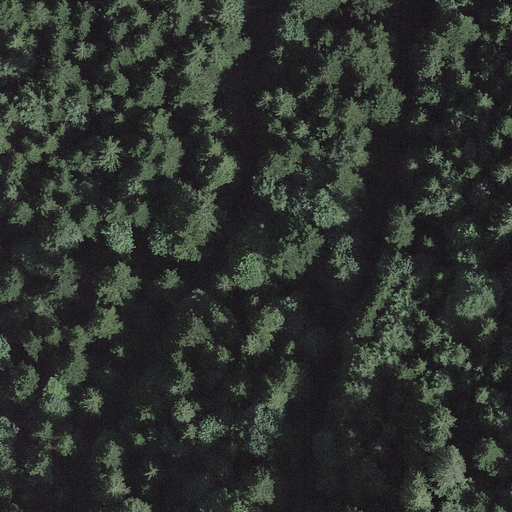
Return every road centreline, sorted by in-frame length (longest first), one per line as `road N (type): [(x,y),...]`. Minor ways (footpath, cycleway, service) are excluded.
road 1 (track): [(282,0),(251,59),(250,145),(238,192),(83,511)]
road 2 (track): [(274,511),(357,302),(410,0)]
